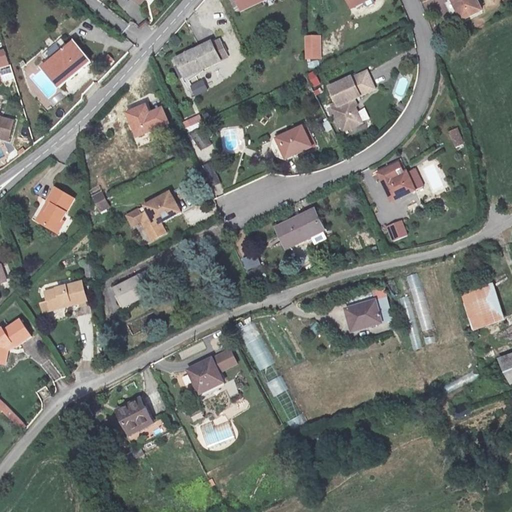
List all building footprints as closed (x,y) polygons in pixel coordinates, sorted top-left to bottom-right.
[(481,8),(477,0),(452,0),(461,18),(481,8)] [(319,35),(304,36),(305,58),(319,57),(319,35)] [(225,54),(218,36),(171,55),(178,74),(225,54)] [(71,41),(41,66),(59,87),(89,62),(71,41)] [(0,68),(0,71),(3,82),(15,79),(11,65),(0,68)] [(307,73),(313,87),(321,84),(315,70),(307,73)] [(362,70),(346,77),(325,86),(331,102),(325,105),(337,132),(356,124),(350,107),(351,106),(348,99),(354,97),(370,90),(362,70)] [(190,85),(195,96),(209,90),(204,78),(190,85)] [(127,134),(159,123),(154,107),(142,111),(139,103),(118,110),(127,134)] [(199,114),(182,122),(187,132),(204,124),(199,114)] [(0,138),(8,141),(13,123),(0,119),(0,138)] [(312,145),(303,126),(276,138),(285,157),(312,145)] [(458,127),(448,132),(456,147),(465,143),(458,127)] [(193,132),(199,162),(214,159),(208,129),(193,132)] [(418,191),(404,158),(378,169),(392,202),(418,191)] [(51,225),(64,201),(46,191),(39,205),(42,207),(37,216),(35,215),(30,226),(49,237),(54,226),(51,225)] [(104,206),(97,194),(85,203),(92,213),(104,206)] [(164,194),(141,208),(151,227),(175,213),(164,194)] [(219,213),(213,200),(183,214),(189,227),(219,213)] [(412,214),(420,209),(415,203),(408,207),(412,214)] [(309,247),(323,240),(308,212),(272,232),(282,250),(305,238),(309,247)] [(399,223),(385,229),(390,240),(404,235),(399,223)] [(258,253),(242,258),(246,270),(262,264),(258,253)] [(422,331),(434,328),(419,273),(406,277),(422,331)] [(149,297),(139,280),(108,298),(118,316),(149,297)] [(77,308),(71,290),(35,302),(38,311),(41,311),(44,319),(55,315),(54,311),(61,309),(62,313),(77,308)] [(407,296),(399,299),(403,308),(410,305),(407,296)] [(483,356),(496,352),(509,347),(493,297),(466,304),(483,356)] [(368,303),(338,313),(345,335),(374,326),(368,303)] [(30,335),(18,319),(2,330),(0,328),(0,362),(5,363),(8,350),(6,347),(11,343),(14,347),(30,335)] [(255,319),(240,323),(254,371),(269,366),(255,319)] [(316,322),(309,330),(315,335),(322,327),(316,322)] [(82,359),(93,359),(92,325),(82,325),(82,359)] [(425,344),(436,342),(434,332),(423,334),(425,344)] [(222,371),(238,364),(231,347),(214,355),(222,371)] [(511,351),(499,357),(511,381),(511,351)] [(207,365),(183,379),(196,402),(220,387),(207,365)] [(447,394),(480,376),(476,370),(444,388),(447,394)] [(266,383),(281,410),(295,402),(280,376),(266,383)] [(0,399),(0,411),(22,431),(27,424),(0,399)] [(148,432),(135,409),(112,423),(126,446),(148,432)]
